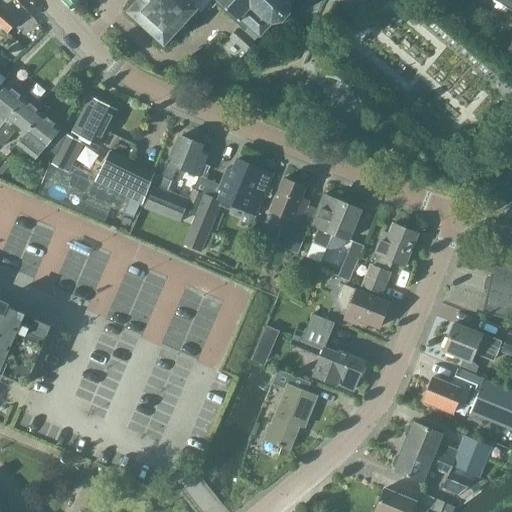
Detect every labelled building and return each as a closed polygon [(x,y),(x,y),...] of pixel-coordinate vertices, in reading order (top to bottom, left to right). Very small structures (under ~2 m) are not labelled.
[(137,0),(127,12),(166,47),(198,10),(202,13),(210,4),(214,8),(217,5),(212,0),(137,0)] [(212,0),(217,5),(246,31),(250,27),(259,35),(257,37),(259,38),(260,37),(262,37),(263,36),(262,35),(270,26),(273,26),(273,23),(282,21),(283,23),(285,22),(283,20),(289,14),(291,15),(292,13),(290,12),(291,3),(294,2),(293,0),(212,0)] [(1,8),(0,9),(0,26),(8,33),(17,22),(1,8)] [(254,44),(237,30),(230,38),(247,52),(254,44)] [(0,129),(5,123),(6,124),(25,100),(7,86),(0,94),(0,129)] [(88,139),(99,145),(118,110),(91,96),(73,131),(70,136),(82,143),(86,144),(88,139)] [(0,129),(0,144),(3,147),(16,132),(24,138),(42,115),(40,113),(39,109),(34,105),(31,106),(25,100),(6,124),(5,123),(0,129)] [(42,115),(24,138),(17,146),(34,160),(49,140),(59,128),(53,123),(52,119),(47,115),(44,116),(42,115)] [(66,134),(59,128),(49,140),(59,148),(66,134)] [(125,153),(131,140),(114,133),(108,145),(125,153)] [(66,134),(59,148),(55,155),(52,162),(68,171),(82,143),(70,136),(66,134)] [(155,174),(143,205),(146,207),(145,210),(190,229),(191,229),(210,182),(201,178),(209,160),(200,156),(204,147),(181,137),(170,165),(168,165),(163,177),(155,174)] [(95,182),(143,205),(155,174),(111,152),(95,182)] [(238,161),(233,172),(229,170),(222,187),(210,182),(191,229),(190,229),(183,246),(202,253),(221,207),(230,211),(232,208),(255,217),(272,175),(238,161)] [(40,164),(30,176),(40,184),(47,170),(40,164)] [(305,239),(317,209),(309,206),(310,202),(302,198),(306,189),(284,180),(271,212),(275,214),(270,226),(283,231),(284,230),(305,239)] [(325,197),(313,225),(312,227),(318,230),(313,243),(327,249),(333,235),(349,242),(362,212),(325,197)] [(394,262),(405,267),(418,235),(395,225),(391,235),(385,233),(376,255),(378,256),(374,267),(372,266),(363,287),(382,295),(391,273),(390,273),(394,262)] [(363,248),(353,244),(339,277),(349,281),(363,248)] [(511,260),(495,257),(486,297),(482,314),(511,320),(511,260)] [(344,308),(349,311),(345,321),(356,326),(358,321),(380,329),(382,325),(383,325),(387,324),(391,314),(389,310),(388,309),(389,305),(358,292),(344,287),(339,298),(344,308)] [(0,374),(26,386),(52,326),(0,304),(0,374)] [(330,338),(335,325),(312,316),(307,328),(330,338)] [(475,354),(494,362),(501,344),(455,325),(444,352),(471,363),(475,354)] [(353,392),(357,384),(365,363),(341,353),(340,356),(325,349),(330,338),(307,328),(300,326),(293,344),(323,356),(315,375),(339,386),(338,386),(353,392)] [(501,353),(511,357),(511,337),(508,336),(501,353)] [(453,415),(458,402),(471,407),(468,415),(511,431),(511,390),(459,369),(452,386),(433,379),(424,403),(453,415)] [(300,426),(304,428),(316,397),(306,393),(310,383),(278,370),(277,374),(273,384),(286,390),(271,426),(270,426),(264,441),(290,451),(300,426)] [(409,440),(406,449),(480,479),(492,448),(464,436),(456,456),(437,449),(442,436),(415,425),(414,427),(413,426),(409,427),(406,436),(407,439),(409,440)] [(422,483),(429,468),(449,476),(442,490),(456,496),(478,479),(480,479),(406,449),(402,457),(400,457),(396,458),(393,466),(395,469),(397,470),(396,472),(422,483)] [(428,511),(430,509),(438,511),(442,511),(445,504),(425,496),(421,505),(416,503),(416,502),(387,490),(377,511),(428,511)] [(445,503),(445,504),(442,511),(453,511),(455,507),(445,503)]
